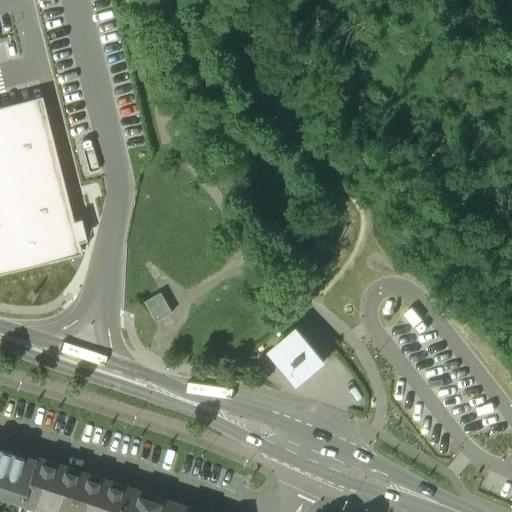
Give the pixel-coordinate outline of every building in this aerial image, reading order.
[(80,239),(85,237),(80,217),(73,219),(42,94),(0,104),(0,272),(83,251),(80,239)] [(160,293),(145,302),(157,322),(172,313),(160,293)] [(296,328),(267,353),(297,387),(326,361),(296,328)] [(17,511),(34,463),(0,451),(0,511),(17,511)] [(183,511),(34,463),(17,511),(183,511)]
